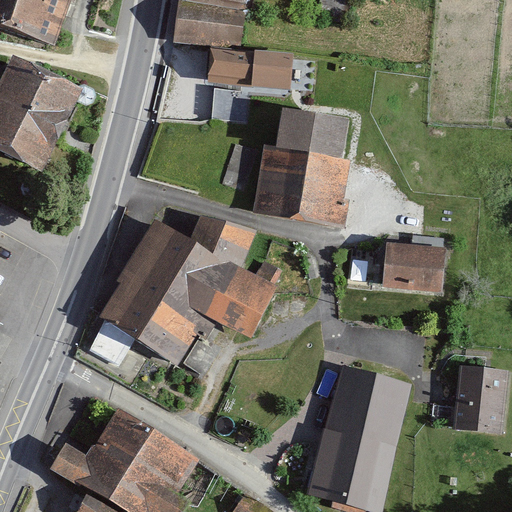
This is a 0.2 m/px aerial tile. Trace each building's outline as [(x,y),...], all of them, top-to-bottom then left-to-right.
[(65,0),(0,0),(0,28),(51,45),(65,0)] [(240,0),(178,0),(173,37),(213,42),(208,74),(230,77),(240,0)] [(74,93),(17,65),(0,99),(0,150),(38,169),(74,93)] [(254,209),(264,142),(280,144),(286,107),(261,103),(255,143),(240,140),(230,205),(254,209)] [(281,153),(269,151),(259,208),(336,221),(346,166),(338,165),(345,126),(287,116),(281,153)] [(192,250),(156,228),(105,321),(173,364),(204,314),(249,336),(272,288),(239,270),(252,235),(204,222),(192,250)] [(441,255),(390,250),(387,285),(438,291),(441,255)] [(505,375),(465,372),(460,426),(500,429),(505,375)] [(407,388),(349,373),(316,493),(374,509),(407,388)] [(78,486),(63,511),(176,511),(204,463),(111,411),(83,460),(55,444),(43,466),(78,486)] [(269,511),(241,493),(228,511),(269,511)]
